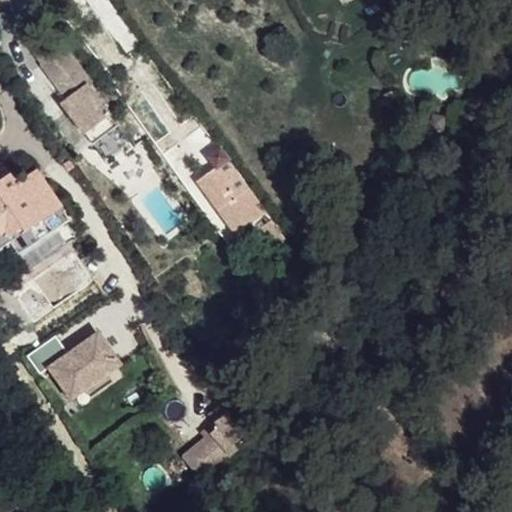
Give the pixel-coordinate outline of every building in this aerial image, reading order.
[(42,25),(20,41),(38,66),(36,66),(62,101),(57,105),(88,147),(112,128),(82,88),(86,85),(60,50),(59,50),(42,25)] [(197,181),(235,234),(251,222),(234,199),(247,188),(227,160),(197,181)] [(0,180),(0,250),(11,243),(19,254),(72,219),(38,169),(19,182),(12,172),(0,180)] [(259,229),(280,258),(292,249),(270,220),(259,229)] [(292,249),(280,258),(295,277),(306,268),(292,249)] [(329,334),(338,346),(356,333),(346,321),(329,334)] [(98,334),(48,368),(70,400),(120,366),(98,334)] [(181,458),(201,482),(235,453),(226,441),(238,430),(220,409),(208,418),(217,429),(181,458)]
